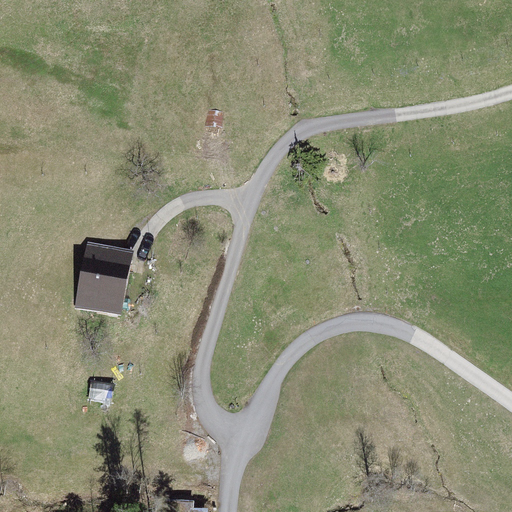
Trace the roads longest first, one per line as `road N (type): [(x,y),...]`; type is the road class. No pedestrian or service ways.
road 1 (track): [(239,439),(216,424),(203,398),(207,341),(259,178),(283,143),(322,124),(511,90)]
road 2 (unclassified): [(511,402),(410,332),(364,323),(330,327),(297,349),(271,381),(257,423),(239,439),(229,511)]
